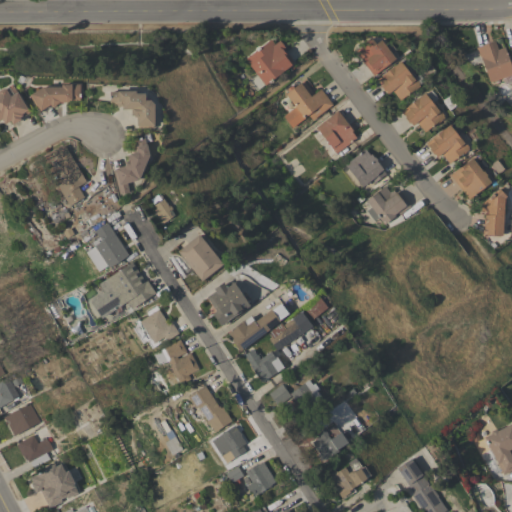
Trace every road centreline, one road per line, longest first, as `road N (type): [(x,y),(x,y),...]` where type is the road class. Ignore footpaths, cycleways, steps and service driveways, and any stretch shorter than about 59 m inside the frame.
road 1 (track): [(511,144),(420,29),(0,26)]
road 2 (tertiary): [(0,12),(304,16),(511,8)]
road 3 (residential): [(128,216),(314,511)]
road 4 (residential): [(304,16),(316,46),(458,224)]
